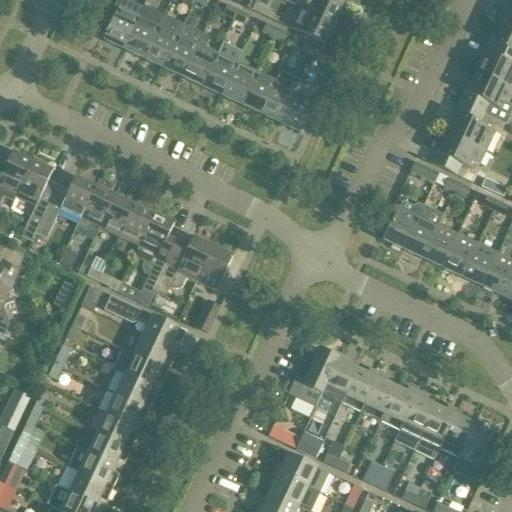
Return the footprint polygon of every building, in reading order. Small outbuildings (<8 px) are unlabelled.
[(108,21),(111,23),(103,41),(123,51),(139,17),(143,8),(125,0),(117,0),(114,7),(115,7),(108,21)] [(244,0),(242,7),(252,12),(256,2),(257,0),(244,0)] [(298,5),(301,7),(300,9),(301,9),(336,26),(341,15),(339,14),(343,5),(331,0),(297,0),(297,1),(298,5)] [(511,5),(509,4),(500,24),(511,29),(511,5)] [(227,5),(222,16),(233,21),(238,11),(227,5)] [(143,8),(139,17),(123,51),(143,60),(163,16),(144,7),(143,8)] [(336,26),(301,9),(300,9),(290,30),(324,45),(325,44),(324,44),(328,35),(331,36),(336,26)] [(233,21),(244,26),(249,16),(238,11),(233,21)] [(162,69),(182,79),(202,35),(193,30),(198,19),(188,14),(183,25),(162,69)] [(183,25),(163,16),(143,60),(162,69),(183,25)] [(266,24),(261,34),(272,39),(277,29),(266,24)] [(511,29),(500,24),(490,44),(511,54),(511,29)] [(272,39),(283,44),(288,34),(277,29),(272,39)] [(182,79),(201,88),(217,54),(204,48),(209,40),(207,37),(202,35),(182,79)] [(315,48),(304,43),(300,51),(311,56),(315,48)] [(201,88),(221,97),(236,64),(241,53),(222,44),(217,54),(201,88)] [(511,54),(490,44),(476,75),(511,91),(511,54)] [(325,53),(315,48),(311,56),(321,61),(325,53)] [(240,106),(256,73),(236,64),(221,97),(240,106)] [(276,82),(260,115),(279,125),(295,91),(300,81),(280,72),(276,82)] [(276,82),(256,73),(240,106),(260,115),(276,82)] [(511,91),(476,75),(462,105),(484,116),(506,125),(511,114),(511,111),(511,109),(511,106),(507,104),(511,93),(511,91)] [(316,101),(295,91),(279,125),(300,134),(309,116),(312,117),(316,108),(313,106),(316,101)] [(447,136),(484,153),(491,140),(487,138),(490,131),(480,126),(484,116),(462,105),(447,136)] [(478,166),(484,153),(447,136),(433,166),(456,177),(461,167),(471,172),(475,164),(478,166)] [(0,178),(0,204),(3,199),(13,203),(16,198),(32,163),(12,153),(11,155),(6,153),(1,163),(6,166),(0,178)] [(34,158),(32,163),(16,198),(35,207),(21,238),(32,243),(35,235),(48,209),(37,204),(52,172),(46,169),(48,165),(34,158)] [(410,173),(434,184),(438,175),(414,164),(410,173)] [(95,188),(75,178),(60,210),(80,220),(95,188)] [(447,179),(443,189),(453,194),(458,184),(447,179)] [(485,180),(481,188),(499,197),(503,199),(507,190),(485,180)] [(453,194),(465,199),(469,189),(458,184),(453,194)] [(99,229),(114,197),(95,188),(80,220),(74,233),(93,242),(99,229)] [(114,197),(99,229),(119,238),(134,206),(114,197)] [(497,202),(486,197),(482,207),(492,212),(497,202)] [(418,205),(415,206),(403,201),(399,209),(395,207),(389,220),(392,221),(382,242),(402,252),(423,207),(418,205)] [(492,212),(504,217),(508,207),(497,202),(492,212)] [(119,238),(139,247),(153,216),(134,206),(119,238)] [(422,261),(438,227),(443,216),(423,207),(402,252),(422,261)] [(35,235),(46,240),(58,214),(48,209),(35,235)] [(174,225),(153,216),(139,247),(134,258),(153,268),(142,292),(144,293),(139,304),(147,308),(155,292),(167,265),(157,260),(174,225)] [(422,261),(441,270),(457,236),(438,227),(422,261)] [(457,236),(441,270),(461,279),(477,245),(457,236)] [(178,270),(167,265),(155,292),(166,297),(170,288),(175,290),(181,289),(186,278),(196,283),(213,248),(193,239),(178,270)] [(461,279),(481,288),(496,254),(477,245),(461,279)] [(0,290),(7,294),(13,283),(15,284),(18,279),(26,277),(33,260),(2,246),(0,249),(0,290)] [(213,248),(196,283),(216,293),(233,257),(213,248)] [(511,261),(496,254),(481,288),(500,297),(511,272),(511,261)] [(56,271),(68,277),(71,269),(59,263),(56,271)] [(90,269),(86,277),(98,283),(102,275),(90,269)] [(511,272),(500,297),(511,302),(511,272)] [(121,284),(102,275),(98,283),(109,288),(108,289),(117,293),(121,284)] [(13,283),(7,294),(16,298),(18,293),(15,284),(13,283)] [(93,313),(102,294),(103,293),(90,287),(81,308),(93,313)] [(16,298),(7,294),(1,307),(4,308),(5,305),(13,302),(16,298)] [(148,325),(142,337),(177,353),(186,333),(111,297),(104,312),(132,325),(138,322),(139,321),(148,325)] [(207,303),(195,329),(208,335),(220,309),(207,303)] [(86,334),(92,323),(77,316),(71,328),(80,332),(80,331),(86,334)] [(66,339),(74,343),(80,332),(71,328),(66,339)] [(133,356),(168,373),(177,353),(142,337),(133,356)] [(113,371),(124,376),(158,392),(168,373),(133,356),(122,351),(113,371)] [(315,408),(321,395),(340,356),(330,352),(328,356),(318,352),(304,380),(296,377),(288,395),(315,408)] [(58,355),(53,367),(61,371),(67,359),(58,355)] [(349,361),(340,356),(321,395),(341,404),(357,370),(347,365),(349,361)] [(53,367),(48,377),(47,378),(56,382),(61,371),(53,367)] [(341,404),(361,414),(379,375),(369,370),(367,375),(357,370),(341,404)] [(379,375),(361,414),(380,423),(396,388),(386,384),(388,379),(379,375)] [(115,396),(149,412),(158,392),(124,376),(115,396)] [(406,393),(396,388),(380,423),(400,432),(418,393),(408,389),(406,393)] [(394,443),(414,452),(435,407),(425,402),(427,398),(418,393),(400,432),(394,443)] [(40,394),(34,406),(43,410),(49,398),(40,394)] [(140,431),(149,412),(115,396),(106,415),(140,431)] [(29,417),(38,421),(43,410),(34,406),(29,417)] [(445,412),(435,407),(414,452),(434,461),(439,450),(457,411),(447,407),(445,412)] [(467,416),(457,411),(439,450),(458,460),(474,425),(464,421),(467,416)] [(96,435),(131,451),(140,431),(106,415),(96,435)] [(494,435),(474,425),(458,460),(453,471),(480,484),(486,471),(479,468),(485,455),(489,457),(494,446),(490,444),(494,435)] [(273,427),(268,438),(295,451),(300,440),(273,427)] [(12,434),(2,429),(0,433),(0,439),(8,443),(12,434)] [(21,433),(16,445),(25,449),(30,437),(21,433)] [(300,440),(295,451),(306,456),(315,460),(323,444),(303,434),(300,440)] [(96,435),(87,454),(122,470),(131,451),(96,435)] [(25,449),(16,445),(11,456),(19,460),(25,449)] [(122,470),(87,454),(77,449),(67,469),(113,490),(122,470)] [(317,469),(287,455),(282,465),(278,463),(273,473),(320,495),(329,475),(317,469)] [(322,463),(334,469),(338,461),(326,455),(322,463)] [(349,466),(338,461),(334,469),(345,475),(349,466)] [(103,510),(113,490),(67,469),(66,468),(57,488),(103,510)] [(0,484),(6,488),(12,476),(3,472),(0,479),(0,484)] [(306,511),(311,511),(320,495),(273,473),(269,483),(273,485),(269,495),(298,508),(306,511)] [(361,482),(373,488),(377,479),(365,474),(361,482)] [(377,479),(373,488),(385,493),(389,485),(377,479)] [(57,511),(102,511),(103,510),(57,488),(55,486),(54,487),(56,488),(54,491),(54,492),(50,501),(53,503),(51,509),(57,511)] [(404,492),(400,500),(413,506),(420,491),(419,491),(416,498),(404,492)] [(420,491),(413,506),(424,511),(431,496),(420,491)] [(259,502),(254,511),(296,511),(298,508),(269,495),(264,505),(259,502)] [(358,499),(357,499),(349,495),(344,506),(353,510),(358,499)] [(370,511),(373,506),(364,502),(359,511),(370,511)]
